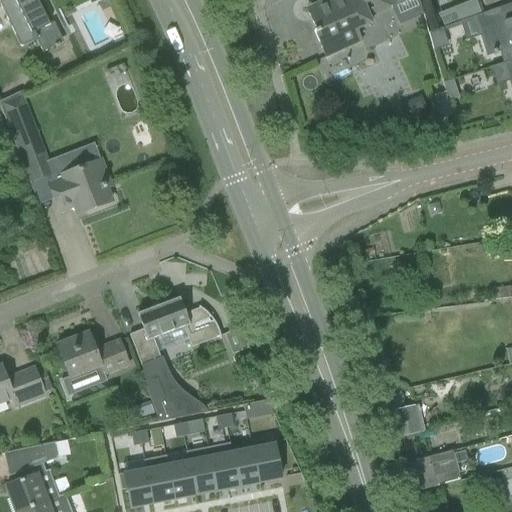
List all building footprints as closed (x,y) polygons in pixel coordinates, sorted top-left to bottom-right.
[(0,0),(0,5),(18,42),(21,47),(37,40),(34,34),(49,26),(36,0),(0,0)] [(325,7),(309,14),(316,31),(313,32),(322,52),(324,57),(325,58),(346,49),(343,43),(348,41),(358,36),(356,31),(357,30),(371,24),(366,13),(370,11),(373,18),(391,10),(398,27),(423,15),(419,0),(331,0),(333,3),(325,7)] [(487,56),(492,55),(493,56),(496,55),(496,54),(499,53),(511,49),(511,48),(511,3),(474,16),(487,56)] [(440,18),(444,27),(459,20),(456,11),(440,18)] [(441,31),(428,35),(433,50),(446,46),(441,31)] [(511,52),(511,49),(499,53),(502,64),(511,60),(511,52)] [(511,60),(502,64),(501,65),(501,66),(503,66),(511,96),(511,60)] [(448,102),(458,99),(453,81),(443,85),(448,102)] [(20,107),(1,113),(24,170),(26,176),(44,170),(42,164),(20,107)] [(74,206),(77,215),(111,202),(106,189),(110,187),(102,169),(100,162),(45,183),(47,188),(49,187),(59,212),(74,206)] [(372,249),(363,252),(364,257),(374,254),(372,249)] [(511,287),(493,290),(494,300),(511,297),(511,287)] [(143,330),(129,336),(136,354),(143,372),(140,373),(158,422),(207,412),(206,410),(203,407),(192,399),(186,394),(181,390),(176,385),(173,381),(169,375),(163,358),(160,359),(153,340),(161,337),(163,337),(164,338),(166,337),(168,337),(170,336),(171,335),(173,332),(183,328),(191,348),(219,338),(220,341),(221,340),(220,338),(220,336),(219,334),(219,332),(218,331),(217,328),(216,327),(215,325),(214,322),(213,321),(212,320),(210,318),(208,315),(206,313),(205,313),(203,311),(201,309),(199,307),(198,309),(185,314),(179,299),(137,315),(143,330)] [(224,335),(232,356),(249,349),(248,347),(245,343),(242,341),(238,337),(237,335),(236,330),(224,335)] [(68,379),(61,381),(67,398),(106,383),(104,376),(128,367),(119,342),(94,352),(88,334),(56,345),(68,379)] [(248,353),(233,359),(239,375),(254,369),(248,353)] [(0,366),(0,403),(12,399),(14,405),(43,394),(34,369),(6,380),(1,367),(0,366)] [(251,405),(242,407),(244,413),(245,422),(254,420),(251,405)] [(384,414),(391,440),(424,432),(417,406),(384,414)] [(230,415),(222,417),(225,429),(232,428),(230,416),(230,415)] [(222,417),(215,418),(215,419),(217,431),(225,429),(222,417)] [(188,424),(180,425),(183,438),(190,436),(188,424)] [(180,425),(173,427),(175,439),(183,438),(180,425)] [(145,432),(138,433),(140,446),(148,445),(146,433),(145,432)] [(138,433),(130,435),(130,436),(133,448),(140,446),(138,433)] [(5,487),(14,511),(21,511),(58,498),(49,473),(50,472),(50,471),(45,472),(42,465),(61,458),(56,444),(4,454),(7,469),(28,465),(33,477),(5,487)] [(228,446),(207,450),(215,493),(236,489),(230,455),(228,446)] [(273,447),(251,451),(258,485),(280,481),(273,447)] [(207,450),(186,454),(188,463),(194,498),(215,493),(207,450)] [(251,451),(230,455),(236,489),(258,485),(251,451)] [(398,466),(405,495),(411,494),(423,491),(438,486),(435,475),(445,472),(445,474),(455,472),(450,453),(398,466)] [(165,458),(144,462),(145,472),(152,506),(173,502),(167,468),(165,458)] [(188,463),(167,468),(173,502),(194,498),(188,463)] [(145,472),(123,476),(130,510),(152,506),(145,472)] [(58,498),(21,511),(70,511),(64,496),(58,498)]
